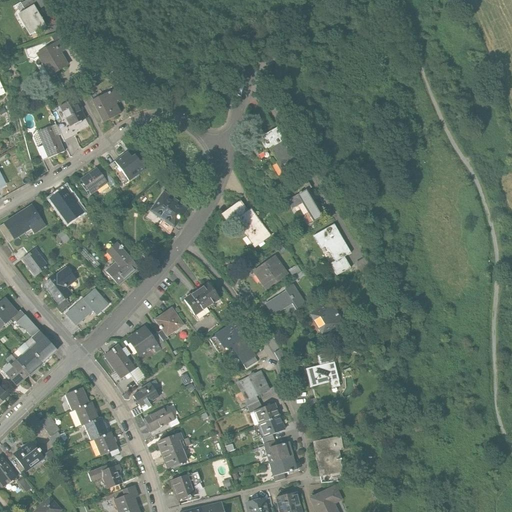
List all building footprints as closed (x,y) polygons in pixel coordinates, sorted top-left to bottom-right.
[(28,0),(20,5),(25,12),(33,7),(36,11),(48,4),(44,0),(28,0)] [(17,17),(29,37),(45,27),(36,11),(33,7),(25,12),(17,17)] [(46,48),(35,55),(37,58),(48,77),(67,66),(60,53),(67,49),(61,39),(46,48)] [(24,52),(27,59),(33,61),(37,58),(35,55),(46,48),(44,44),(24,52)] [(92,100),(103,122),(120,113),(115,104),(123,100),(116,88),(92,100)] [(69,126),(84,119),(75,99),(59,107),(69,126)] [(257,128),(262,137),(273,130),(262,111),(254,116),(260,126),(257,128)] [(37,132),(47,159),(64,152),(57,136),(55,137),(51,127),(37,132)] [(258,155),(269,149),(282,142),(284,141),(277,128),(273,130),(262,137),(251,143),(258,155)] [(289,155),(282,142),(269,149),(277,163),(275,164),(282,176),(293,169),(291,165),(296,162),(292,154),(289,155)] [(127,151),(112,161),(128,183),(146,170),(134,154),(131,157),(127,151)] [(96,168),(79,180),(90,195),(107,184),(100,175),(96,168)] [(106,171),(100,175),(107,184),(110,188),(115,184),(106,171)] [(289,193),(293,199),(307,190),(311,188),(307,183),(289,193)] [(48,199),(66,225),(84,212),(65,187),(48,199)] [(293,199),(286,203),(290,210),(297,206),(304,218),(302,219),(306,226),(307,225),(308,227),(313,225),(312,223),(326,215),(322,208),(319,210),(307,190),(293,199)] [(156,217),(173,229),(187,209),(163,192),(149,211),(150,212),(156,217)] [(234,221),(247,212),(240,201),(220,215),(228,226),(234,221)] [(31,206),(2,225),(12,240),(30,229),(33,234),(44,227),(31,206)] [(270,237),(250,209),(247,212),(234,221),(254,248),(270,237)] [(150,212),(145,218),(152,223),(156,217),(150,212)] [(0,231),(7,243),(12,240),(2,225),(0,226),(0,231)] [(333,226),(313,237),(322,252),(327,249),(334,262),(341,258),(349,254),(333,226)] [(57,236),(63,244),(69,240),(63,232),(57,236)] [(156,248),(148,240),(140,248),(148,256),(156,248)] [(138,269),(116,244),(105,253),(114,263),(105,272),(117,286),(138,269)] [(13,255),(17,259),(25,252),(21,248),(13,255)] [(34,250),(20,260),(33,278),(47,268),(34,250)] [(287,275),(274,257),(252,273),(264,291),(287,275)] [(345,264),(341,258),(334,262),(329,265),(332,271),(345,264)] [(65,268),(42,286),(58,306),(65,300),(71,295),(65,288),(75,280),(65,268)] [(207,284),(195,292),(206,308),(218,300),(207,284)] [(264,305),(272,317),(292,304),(296,311),(304,306),(292,286),(284,291),(285,292),(264,305)] [(82,299),(64,315),(74,327),(91,312),(96,316),(108,306),(94,290),(82,300),(82,299)] [(194,316),(206,308),(195,292),(183,301),(194,316)] [(3,299),(0,302),(0,328),(11,318),(16,314),(3,299)] [(69,305),(65,300),(58,306),(55,308),(59,313),(69,305)] [(330,303),(309,316),(321,336),(342,324),(330,303)] [(154,320),(161,330),(166,337),(183,326),(171,308),(154,320)] [(20,311),(16,314),(11,318),(16,323),(24,316),(20,311)] [(38,331),(24,316),(16,323),(20,328),(22,327),(31,338),(38,331)] [(214,336),(223,350),(229,347),(242,338),(247,335),(237,321),(214,336)] [(143,327),(126,340),(139,359),(146,354),(146,353),(156,346),(151,338),(143,327)] [(161,330),(156,334),(163,343),(168,339),(166,337),(161,330)] [(35,345),(29,350),(41,364),(55,351),(38,331),(31,338),(29,339),(35,345)] [(162,344),(163,343),(156,334),(151,338),(156,346),(160,351),(165,348),(162,344)] [(255,358),(242,338),(229,347),(241,367),(255,358)] [(119,380),(134,370),(117,346),(112,349),(112,350),(103,357),(119,380)] [(29,350),(16,361),(28,375),(41,364),(29,350)] [(305,370),(310,388),(330,383),(331,390),(339,388),(330,353),(316,357),(319,367),(305,370)] [(15,387),(28,375),(16,361),(9,367),(7,365),(1,370),(15,387)] [(260,372),(236,384),(245,402),(255,397),(268,391),(260,372)] [(185,375),(179,378),(183,386),(190,383),(185,375)] [(150,386),(132,397),(140,409),(158,398),(150,386)] [(0,404),(8,397),(0,387),(0,404)] [(71,412),(74,411),(88,405),(81,389),(64,397),(71,412)] [(244,403),(246,408),(258,403),(255,397),(245,402),(244,403)] [(261,410),(258,403),(246,408),(249,415),(253,413),(261,410)] [(81,427),(83,426),(98,420),(91,404),(88,405),(74,411),(81,427)] [(253,413),(258,426),(279,418),(274,405),(261,410),(253,413)] [(144,419),(150,432),(168,423),(174,420),(167,407),(144,419)] [(134,417),(142,413),(140,409),(131,413),(134,417)] [(58,431),(48,416),(39,422),(49,437),(58,431)] [(284,430),(279,418),(258,426),(263,439),(271,435),(284,430)] [(90,442),(93,440),(107,434),(100,419),(98,420),(83,426),(90,442)] [(174,420),(168,423),(170,428),(178,424),(176,419),(174,420)] [(149,433),(151,438),(170,428),(168,423),(150,432),(149,433)] [(48,440),(55,449),(63,443),(57,433),(48,440)] [(110,433),(107,434),(93,440),(100,456),(116,449),(110,433)] [(156,444),(161,458),(181,450),(178,442),(182,440),(179,434),(156,444)] [(260,440),(263,446),(272,442),(274,442),(271,435),(263,439),(260,440)] [(390,445),(390,435),(381,435),(381,444),(390,445)] [(340,438),(312,443),(319,478),(340,473),(342,473),(338,452),(342,451),(340,438)] [(43,459),(30,442),(13,455),(26,472),(43,459)] [(263,446),(264,451),(274,448),(272,442),(263,446)] [(288,444),(274,448),(264,451),(268,464),(292,457),(288,444)] [(186,462),(181,450),(161,458),(166,470),(186,462)] [(56,460),(50,451),(44,455),(51,464),(56,460)] [(296,470),(292,457),(268,464),(272,477),(283,474),(296,470)] [(0,486),(2,488),(15,479),(0,458),(0,486)] [(106,467),(87,474),(90,483),(101,479),(106,491),(118,486),(121,485),(117,474),(120,473),(118,466),(107,470),(106,467)] [(169,476),(171,482),(188,475),(186,470),(169,476)] [(171,482),(170,482),(177,501),(189,497),(196,494),(194,488),(201,486),(200,483),(196,473),(188,475),(171,482)] [(340,482),(340,473),(319,478),(321,484),(340,482)] [(284,479),(283,474),(272,477),(274,483),(284,479)] [(17,483),(25,493),(30,489),(22,479),(17,483)] [(120,491),(118,486),(106,491),(108,496),(120,491)] [(289,489),(290,495),(296,493),(301,492),(299,486),(289,489)] [(124,498),(113,501),(116,511),(138,511),(133,499),(137,497),(134,487),(121,491),(124,498)] [(335,487),(309,500),(314,511),(336,511),(333,505),(341,501),(335,487)] [(275,499),(278,511),(286,511),(300,508),(296,493),(290,495),(275,499)] [(177,501),(179,507),(191,504),(189,497),(177,501)] [(49,498),(33,511),(59,511),(61,511),(49,498)] [(267,511),(267,510),(265,499),(246,504),(248,511),(267,511)] [(222,511),(220,503),(200,508),(200,511),(222,511)]
